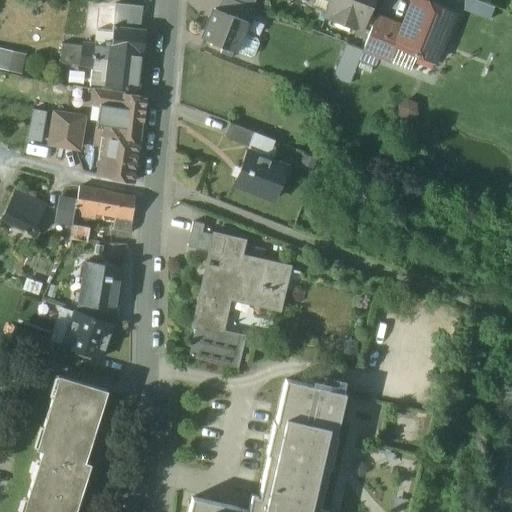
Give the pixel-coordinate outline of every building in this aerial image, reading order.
[(238,3),(230,0),(225,0),(221,13),(246,22),(252,8),(238,3)] [(254,0),(238,0),(238,3),(252,8),(254,0)] [(331,0),(329,0),(311,0),(310,0),(309,0),(307,6),(326,13),(331,0)] [(310,0),(311,0),(329,0),(331,0),(326,13),(325,16),(360,30),(371,0),(310,0)] [(452,19),(426,9),(428,3),(419,0),(412,0),(401,27),(394,46),(395,46),(413,53),(412,54),(416,56),(416,55),(435,62),(438,55),(443,53),(447,45),(444,39),(452,19)] [(130,7),(115,5),(115,11),(113,28),(136,30),(138,8),(130,7)] [(115,11),(98,9),(95,31),(112,33),(113,28),(115,11)] [(221,13),(214,10),(203,39),(237,52),(248,23),(246,22),(221,13)] [(401,27),(375,17),(362,51),(389,61),(395,46),(394,46),(401,27)] [(136,30),(113,28),(112,33),(110,49),(112,49),(142,53),(145,31),(136,30)] [(344,42),(336,64),(353,69),(360,48),(344,42)] [(94,47),(61,43),(59,63),(92,67),(93,57),(94,47)] [(413,53),(395,46),(389,61),(411,69),(416,56),(412,54),(413,53)] [(110,49),(94,47),(93,57),(109,59),(111,59),(112,49),(110,49)] [(142,53),(112,49),(111,59),(109,59),(106,87),(138,91),(142,53)] [(0,50),(0,67),(22,73),(26,57),(0,50)] [(97,125),(110,126),(102,177),(132,183),(143,97),(93,90),(91,104),(99,105),(97,125)] [(39,140),(45,110),(32,107),(25,137),(39,140)] [(83,118),(53,113),(48,143),(78,148),(83,118)] [(254,131),(231,122),(226,135),(249,145),(254,131)] [(280,163),(248,149),(240,169),(241,169),(235,184),(273,199),(281,181),(274,178),(280,163)] [(133,197),(78,187),(76,200),(73,216),(94,219),(95,213),(115,216),(112,229),(130,232),(131,231),(130,231),(133,197)] [(44,206),(14,192),(1,219),(35,235),(41,222),(37,220),(44,206)] [(76,200),(60,197),(56,222),(71,225),(73,216),(76,200)] [(215,234),(203,231),(204,224),(193,221),(188,246),(211,251),(215,234)] [(88,228),(71,225),(68,239),(86,242),(88,228)] [(112,229),(111,229),(109,242),(130,245),(131,232),(131,231),(130,232),(112,229)] [(203,286),(229,292),(257,299),(257,303),(278,308),(282,289),(277,288),(282,266),(239,256),(242,240),(215,234),(211,251),(203,286)] [(120,267),(86,261),(78,302),(112,309),(120,267)] [(220,330),(229,292),(203,286),(194,325),(196,325),(189,356),(238,367),(245,335),(220,330)] [(112,309),(78,302),(76,312),(109,324),(112,309)] [(76,312),(74,311),(62,345),(99,358),(111,325),(109,324),(76,312)] [(56,342),(36,335),(31,348),(52,354),(56,342)] [(40,449),(82,462),(105,390),(57,375),(34,447),(40,449)] [(344,381),(323,376),(322,382),(312,379),(311,386),(342,393),(344,381)] [(285,380),(275,424),(273,423),(266,454),(268,455),(258,497),(250,495),(247,511),(191,498),(187,511),(324,511),(318,510),(327,468),(329,469),(336,438),(334,437),(344,393),(342,393),(311,386),(285,380)] [(82,462),(40,449),(20,511),(72,511),(88,464),(82,462)]
